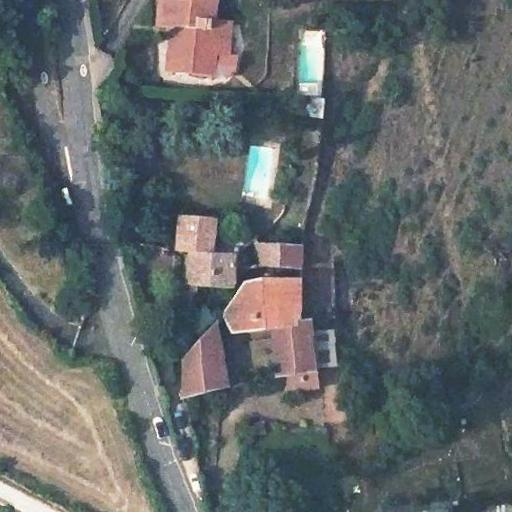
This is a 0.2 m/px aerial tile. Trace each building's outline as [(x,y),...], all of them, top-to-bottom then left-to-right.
[(181,0),(182,2),(167,0),(160,0),(158,27),(176,28),(184,29),(183,41),(175,41),(172,40),(169,72),(210,76),(211,56),(225,58),(228,23),(213,21),(214,0),(181,0)] [(184,29),(176,28),(175,41),(183,41),(184,29)] [(211,56),(210,76),(225,77),(234,70),(235,59),(225,58),(211,56)] [(324,101),(309,100),(306,117),(322,119),(324,101)] [(216,220),(180,216),(177,251),(190,252),(213,254),(216,220)] [(299,246),(255,243),(262,265),(299,269),(299,246)] [(213,254),(190,252),(186,284),(233,289),(235,256),(213,254)] [(299,279),(244,282),(228,304),(232,333),(273,329),(277,377),(283,376),(286,393),(318,391),(314,373),(311,322),(298,323),(299,279)] [(214,323),(183,359),(183,379),(223,369),(214,323)] [(323,333),(326,368),(335,368),(333,332),(323,333)] [(223,369),(183,379),(183,399),(226,388),(223,369)] [(263,423),(248,426),(250,438),(255,436),(266,434),(263,423)]
